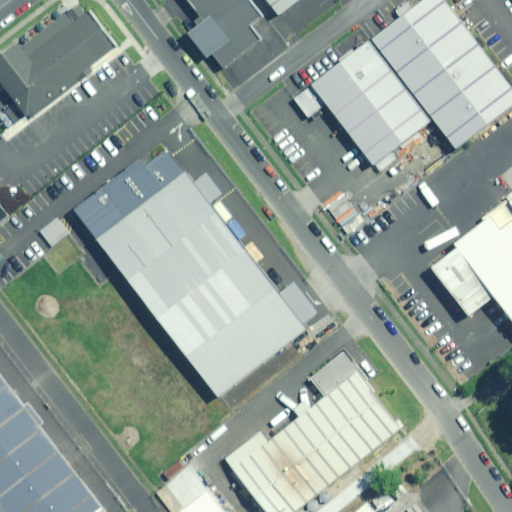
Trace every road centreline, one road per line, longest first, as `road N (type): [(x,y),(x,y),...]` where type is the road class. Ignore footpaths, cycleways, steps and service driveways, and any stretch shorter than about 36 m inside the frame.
road 1 (residential): [(128,0),(475,454),(510,511)]
road 2 (unknown): [(380,328),(214,463),(210,483),(226,511)]
